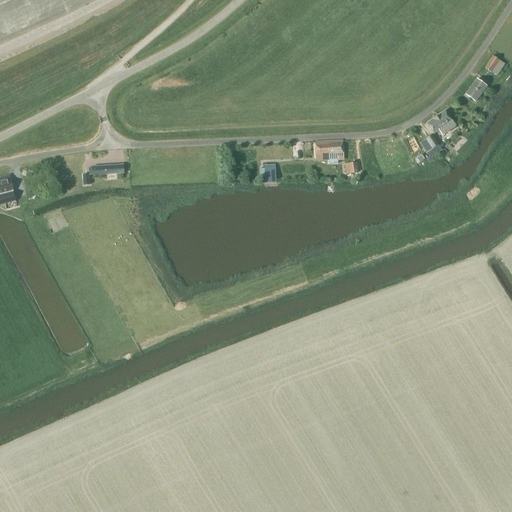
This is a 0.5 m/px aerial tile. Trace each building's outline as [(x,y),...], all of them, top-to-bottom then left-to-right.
[(497,76),(505,64),(493,56),(485,68),(497,76)] [(476,102),(487,87),(477,80),(466,95),(476,102)] [(427,124),(434,134),(439,131),(442,136),(456,127),(445,111),(427,124)] [(432,135),(426,139),(420,143),(427,153),(433,149),(436,154),(442,150),(439,146),(440,146),(432,135)] [(343,143),(343,141),(343,140),(315,142),(316,155),(320,155),(320,158),(344,157),(344,154),(343,143)] [(357,163),(345,165),(346,175),(358,173),(357,163)] [(124,173),(124,165),(93,167),(93,175),(124,173)] [(265,168),(259,169),(259,178),(265,178),(265,184),(277,183),(276,165),(264,166),(265,168)] [(10,175),(0,177),(0,205),(16,201),(13,191),(14,191),(10,175)]
